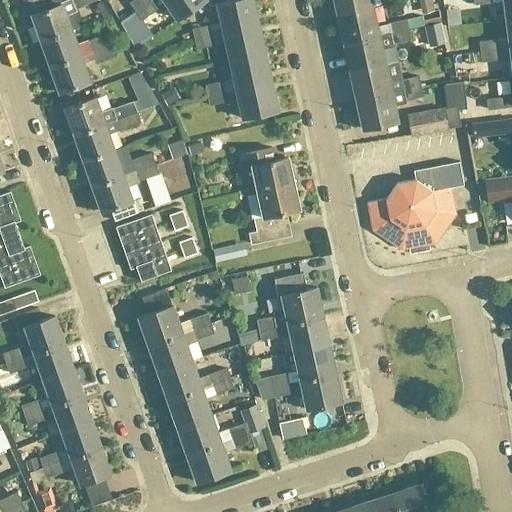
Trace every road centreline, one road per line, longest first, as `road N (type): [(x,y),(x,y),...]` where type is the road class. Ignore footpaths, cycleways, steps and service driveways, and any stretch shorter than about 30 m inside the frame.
road 1 (residential): [(163,511),(0,43)]
road 2 (residential): [(359,303),(293,0)]
road 3 (residential): [(393,454),(201,511)]
road 4 (residential): [(359,303),(393,454)]
road 5 (residential): [(482,423),(459,284)]
